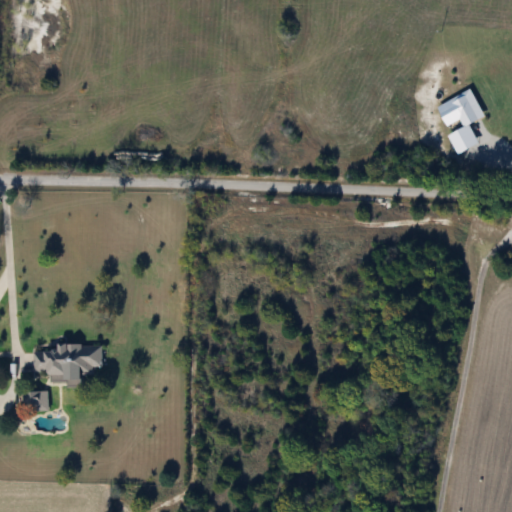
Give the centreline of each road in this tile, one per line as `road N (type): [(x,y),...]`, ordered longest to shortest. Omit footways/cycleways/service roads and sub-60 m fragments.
road 1 (residential): [(0,176),(511,199)]
road 2 (track): [(439,511),(481,272),(511,229)]
